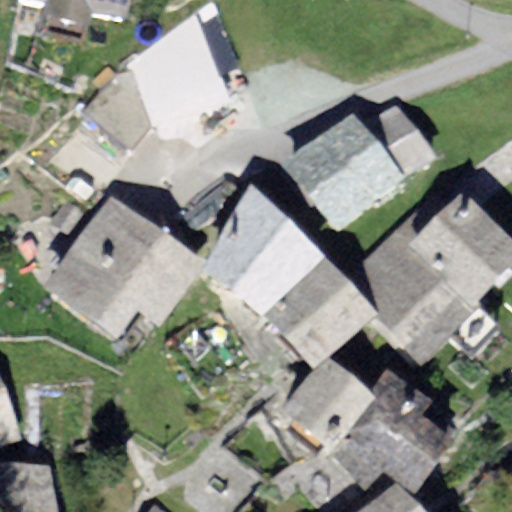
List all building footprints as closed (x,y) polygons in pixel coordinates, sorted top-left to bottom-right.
[(14,0),(10,21),(129,45),(138,0),(14,0)] [(105,90),(80,120),(126,160),(153,134),(217,118),(200,55),(136,71),(116,78),(105,90)] [(361,131),(403,187),(437,171),(398,112),(361,131)] [(361,131),(353,121),(277,175),(330,255),(406,192),(403,187),(361,131)] [(251,196),(201,291),(258,338),(324,273),(251,196)] [(434,198),(339,289),(376,330),(371,335),(422,383),(511,293),(511,257),(462,207),(450,218),(434,198)] [(158,346),(204,273),(111,206),(43,303),(117,360),(139,329),(158,346)] [(339,289),(324,273),(258,338),(309,384),(328,375),(371,335),(376,330),(339,289)] [(369,413),(328,375),(309,384),(283,426),(331,470),(375,416),(369,413)] [(432,418),(385,383),(369,413),(375,416),(331,470),(365,508),(384,487),(396,496),(409,511),(415,511),(460,462),(422,431),(432,418)] [(0,459),(23,450),(0,391),(0,459)] [(0,511),(56,511),(50,475),(0,475),(0,511)] [(409,511),(396,496),(376,511),(409,511)]
